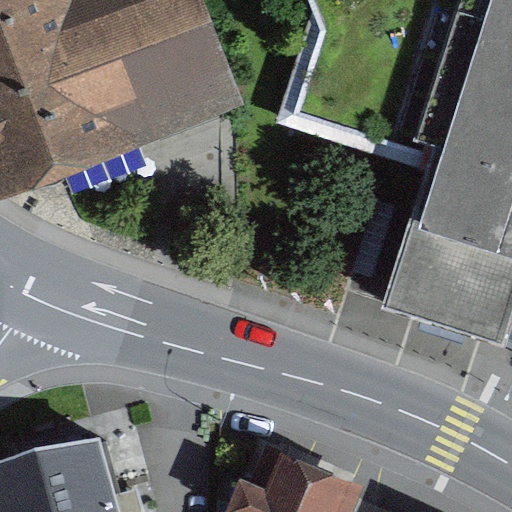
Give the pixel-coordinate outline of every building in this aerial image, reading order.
[(0,0),(0,189),(234,100),(195,0),(0,0)] [(306,0),(316,25),(281,115),(429,164),(437,138),(483,0),(306,0)] [(511,0),(483,0),(437,138),(511,162),(511,0)] [(497,338),(511,293),(511,162),(437,138),(429,164),(384,300),(497,338)] [(37,438),(0,455),(0,511),(121,511),(100,436),(37,438)] [(349,511),(357,494),(262,455),(238,511),(349,511)]
